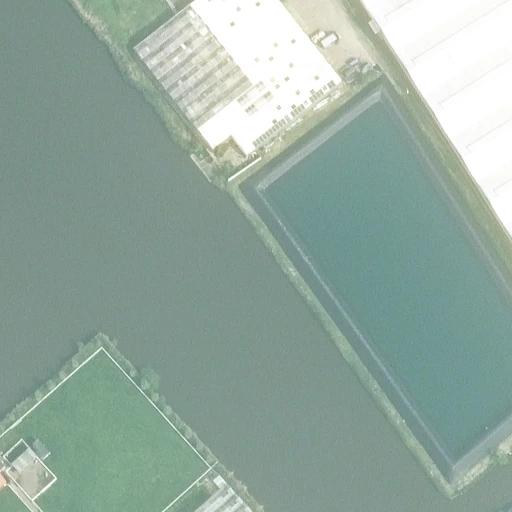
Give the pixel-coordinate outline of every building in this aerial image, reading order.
[(275,0),(199,0),(134,51),(213,153),(231,139),(247,159),(342,84),(275,0)] [(511,0),(357,0),(511,245),(511,0)] [(30,451),(11,467),(19,475),(37,459),(30,451)] [(220,491),(226,486),(218,478),(213,483),(220,491)] [(247,511),(225,488),(197,511),(247,511)]
